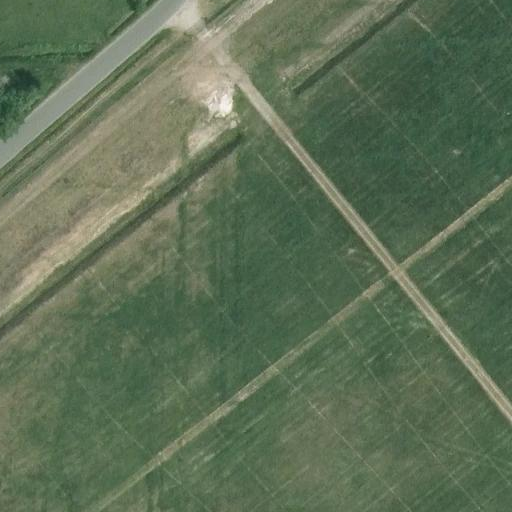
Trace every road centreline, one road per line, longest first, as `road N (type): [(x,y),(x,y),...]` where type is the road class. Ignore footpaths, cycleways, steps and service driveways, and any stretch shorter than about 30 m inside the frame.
road 1 (track): [(200,33),(511,413)]
road 2 (tertiary): [(0,155),(173,0)]
